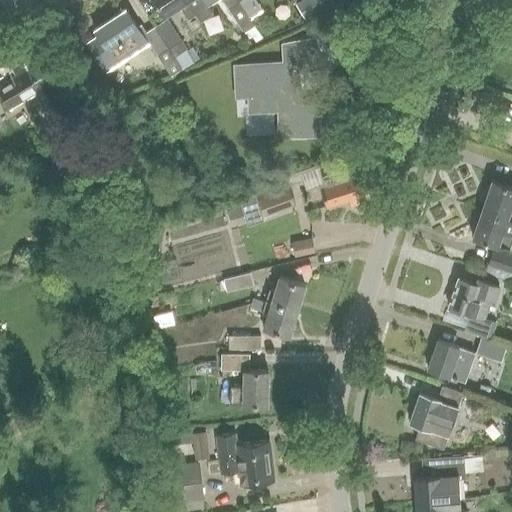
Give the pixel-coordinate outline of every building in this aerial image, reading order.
[(188,1),(186,0),(153,0),(165,16),(179,6),(188,19),(196,14),(188,1)] [(196,14),(200,21),(213,13),(203,0),(186,0),(188,1),(196,14)] [(254,25),(237,0),(223,0),(244,32),(254,25)] [(237,0),(254,25),(255,25),(240,1),(241,0),(237,0)] [(309,0),(303,0),(296,5),(304,17),(316,10),(309,0)] [(181,68),(154,28),(147,33),(141,25),(137,27),(125,8),(94,29),(98,35),(87,42),(107,71),(140,49),(149,43),(157,55),(171,75),(181,68)] [(154,28),(181,68),(182,70),(195,62),(166,20),(154,28)] [(280,108),(280,134),(317,133),(317,107),(297,108),(294,71),(321,66),(318,50),(282,57),(284,65),(234,68),(236,99),(247,98),(248,110),(280,108)] [(45,109),(48,107),(56,120),(69,112),(78,110),(73,90),(54,74),(48,78),(35,56),(13,69),(17,76),(0,85),(0,90),(10,107),(35,92),(45,109)] [(320,165),(325,183),(319,185),(326,207),(347,200),(349,208),(375,200),(365,170),(348,175),(342,158),(320,165)] [(511,187),(491,181),(482,209),(511,219),(511,187)] [(251,217),(296,203),(289,182),(244,196),(251,217)] [(511,219),(482,209),(472,238),(508,250),(511,239),(511,219)] [(311,237),(292,241),(295,256),(314,252),(311,237)] [(511,272),(511,255),(492,249),(484,272),(509,281),(511,272)] [(251,272),(223,279),(226,290),(253,283),(251,272)] [(265,300),(296,310),(304,285),(279,277),(275,291),(269,289),(265,300)] [(495,323),(482,319),(489,298),(494,300),(498,286),(476,279),(475,283),(458,278),(448,307),(468,314),(463,329),(490,338),(495,323)] [(288,336),(296,310),(265,300),(262,312),(267,314),(263,328),(288,336)] [(260,349),(261,335),(228,335),(228,349),(260,349)] [(506,345),(480,336),(475,350),(501,359),(506,345)] [(464,380),(470,363),(473,354),(458,349),(459,346),(438,339),(428,368),(449,375),(464,380)] [(161,352),(148,353),(150,370),(163,368),(161,352)] [(267,405),(268,371),(249,371),(250,355),(222,354),(221,370),(244,371),(243,387),(230,387),(230,404),(267,405)] [(175,380),(156,381),(157,403),(177,401),(175,380)] [(409,422),(420,426),(415,440),(436,447),(445,450),(456,418),(465,394),(442,385),(437,399),(419,393),(409,422)] [(206,430),(192,431),(193,440),(195,457),(208,456),(206,430)] [(192,431),(170,433),(172,443),(193,440),(192,431)] [(209,462),(210,468),(271,461),(268,441),(236,444),(235,432),(216,434),(219,461),(209,462)] [(495,448),(482,449),(483,457),(509,454),(509,449),(495,450),(495,448)] [(439,476),(413,477),(415,502),(441,500),(459,499),(458,479),(466,479),(464,455),(438,457),(439,467),(439,476)] [(204,498),(199,461),(171,465),(175,502),(204,498)] [(271,461),(210,468),(210,472),(220,471),(220,473),(239,471),(240,485),(273,482),(271,461)] [(441,500),(415,502),(415,511),(467,511),(460,511),(459,499),(441,500)]
